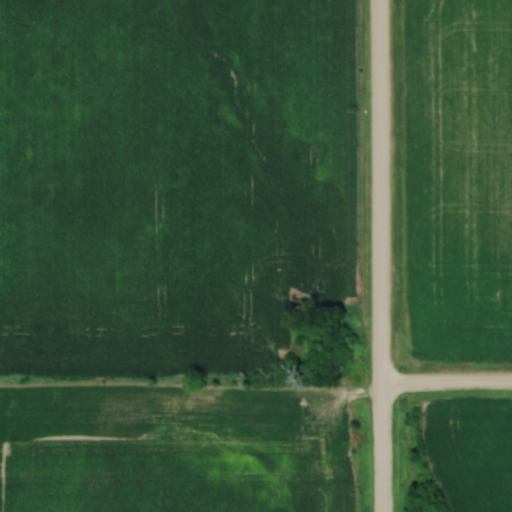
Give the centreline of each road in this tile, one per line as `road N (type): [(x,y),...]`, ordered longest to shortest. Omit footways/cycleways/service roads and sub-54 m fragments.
road 1 (tertiary): [(376,511),(375,0)]
road 2 (residential): [(511,384),(377,384)]
